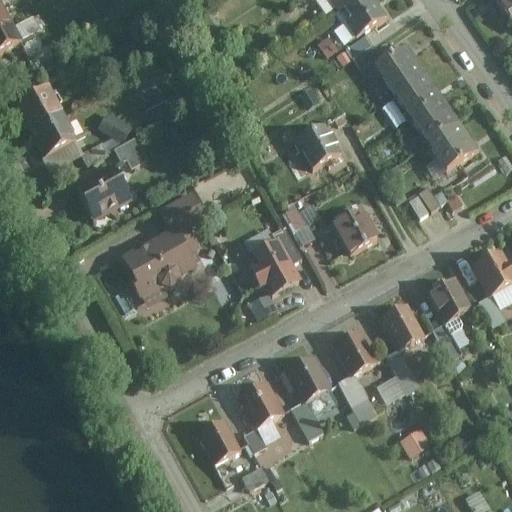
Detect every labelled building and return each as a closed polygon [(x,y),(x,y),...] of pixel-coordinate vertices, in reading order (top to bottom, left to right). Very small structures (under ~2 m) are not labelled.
[(327,0),(336,14),(359,0),(327,0)] [(359,0),(336,14),(354,42),(386,22),(371,0),(359,0)] [(511,0),(497,10),(511,31),(511,0)] [(0,27),(9,23),(0,6),(0,27)] [(9,23),(0,27),(0,59),(22,48),(9,23)] [(372,74),(384,66),(372,50),(351,64),(363,81),(373,75),(372,74)] [(373,75),(391,102),(426,79),(408,51),(384,66),(372,74),(373,75)] [(63,80),(49,55),(27,67),(40,92),(63,80)] [(138,78),(144,92),(165,84),(159,69),(138,78)] [(391,102),(407,126),(442,103),(426,79),(391,102)] [(13,117),(26,142),(60,123),(47,98),(13,117)] [(407,126),(423,151),(458,128),(442,103),(407,126)] [(134,133),(109,118),(101,131),(125,147),(134,133)] [(60,123),(26,142),(39,165),(73,146),(60,123)] [(458,128),(423,151),(442,180),(478,157),(458,128)] [(339,161),(322,130),(294,146),(310,176),(339,161)] [(147,167),(134,144),(115,154),(127,178),(147,167)] [(109,174),(71,193),(88,228),(126,209),(109,174)] [(461,210),(450,192),(441,198),(452,216),(461,210)] [(439,211),(427,193),(418,199),(429,217),(439,211)] [(156,219),(167,240),(182,232),(186,239),(205,228),(189,199),(156,219)] [(427,219),(416,201),(407,207),(418,224),(427,219)] [(303,231),(294,213),(283,218),(293,237),(303,231)] [(376,245),(359,215),(328,231),(344,262),(376,245)] [(167,240),(117,266),(144,316),(166,304),(164,301),(173,295),(177,286),(193,277),(185,265),(196,258),(186,239),(182,232),(167,240)] [(276,247),(289,272),(299,266),(282,235),(269,242),(272,249),(276,247)] [(289,272),(276,247),(272,249),(244,264),(268,307),(299,290),(289,272)] [(511,289),(511,281),(500,259),(471,275),(487,303),(491,302),(511,289)] [(469,315),(454,286),(424,302),(439,330),(469,315)] [(506,328),(491,302),(487,303),(477,308),(492,334),(506,328)] [(423,344),(406,312),(378,327),(395,358),(397,357),(423,344)] [(374,368),(359,339),(331,354),(346,383),(352,380),(374,368)] [(419,393),(397,357),(395,358),(383,365),(403,400),(419,393)] [(329,395),(311,364),(282,382),(299,412),(305,409),(329,395)] [(376,423),(352,380),(346,383),(337,388),(362,431),(376,423)] [(264,391),(235,407),(252,438),(254,437),(281,421),(264,391)] [(323,440),(305,409),(299,412),(290,418),(308,449),(323,440)] [(238,460),(222,429),(196,443),(212,474),(238,460)] [(431,448),(421,431),(401,443),(411,460),(431,448)] [(266,455),(254,437),(252,438),(243,443),(254,462),(266,455)] [(258,475),(240,486),(248,499),(266,488),(258,475)] [(389,477),(376,483),(385,501),(397,494),(389,477)]
